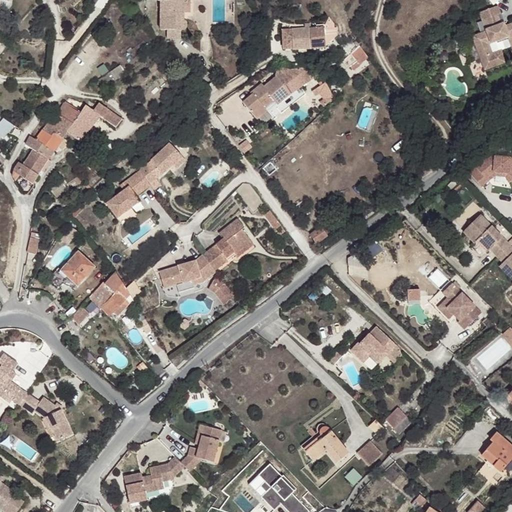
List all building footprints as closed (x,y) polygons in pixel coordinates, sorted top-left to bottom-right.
[(157,0),(157,22),(165,23),(165,32),(165,38),(180,38),(180,27),(182,27),(183,27),(184,26),(185,25),(186,23),(186,22),(186,20),(185,19),(184,18),(183,17),(183,13),(183,0),(157,0)] [(477,14),(480,23),(497,17),(500,16),(496,7),(477,14)] [(333,23),(327,17),(323,26),(333,27),(333,26),(333,23)] [(480,23),(484,32),(500,26),(497,17),(480,23)] [(304,28),(281,31),(283,45),(292,44),(293,50),(311,49),(309,28),(308,23),(303,23),(304,28)] [(500,26),(484,32),(484,34),(472,38),(483,71),(505,63),(501,52),(492,55),(488,44),(508,38),(511,48),(511,23),(503,27),(503,25),(500,26)] [(311,49),(325,47),(325,45),(323,26),(309,28),(311,49)] [(323,26),(325,45),(336,33),(336,26),(333,26),(333,27),(323,26)] [(349,66),(353,70),(359,65),(359,64),(368,57),(360,46),(341,61),(347,68),(349,66)] [(92,82),(95,89),(100,87),(101,88),(125,71),(121,63),(96,81),(92,82)] [(288,90),(314,74),(313,72),(317,70),(313,63),(288,66),(276,63),(274,73),(288,90)] [(251,90),(241,99),(254,116),(265,108),(262,105),(271,98),(273,101),(288,90),(274,73),(263,81),(261,78),(249,88),(251,90)] [(332,96),(323,80),(321,81),(319,78),(316,80),(317,83),(309,88),(313,93),(317,91),(321,97),(317,100),(321,104),(332,96)] [(492,107),(485,99),(477,106),(484,114),(492,107)] [(54,111),(70,121),(87,132),(98,116),(92,111),(83,105),(76,112),(61,103),(54,111)] [(92,111),(98,116),(114,127),(120,118),(98,104),(92,111)] [(54,111),(41,129),(51,136),(53,134),(59,138),(64,133),(70,121),(54,111)] [(3,117),(0,119),(0,134),(1,133),(6,137),(15,126),(12,123),(7,119),(3,117)] [(64,133),(80,141),(87,132),(70,121),(64,133)] [(41,129),(33,140),(52,152),(59,138),(53,134),(51,136),(41,129)] [(29,136),(23,142),(31,149),(47,159),(52,152),(33,140),(29,136)] [(138,166),(140,168),(150,183),(153,187),(160,183),(155,176),(173,163),(175,166),(185,158),(172,141),(138,166)] [(31,149),(20,164),(37,175),(47,159),(31,149)] [(469,173),(481,187),(487,182),(483,177),(489,172),(490,174),(493,172),(509,173),(511,179),(511,157),(491,156),(490,159),(487,158),(485,160),(483,159),(474,166),(476,168),(469,173)] [(20,164),(15,161),(12,165),(10,172),(15,181),(18,175),(31,184),(32,182),(37,175),(20,164)] [(104,201),(115,216),(139,199),(136,194),(150,183),(140,168),(118,184),(122,188),(104,201)] [(489,172),(483,177),(487,182),(494,176),(507,176),(509,182),(511,180),(511,179),(509,173),(493,172),(490,174),(489,172)] [(452,180),(446,186),(450,190),(456,185),(452,180)] [(68,194),(60,181),(48,190),(50,193),(55,189),(67,203),(70,200),(66,196),(68,194)] [(50,193),(62,208),(67,203),(55,189),(50,193)] [(139,199),(115,216),(121,224),(145,206),(139,199)] [(276,210),(270,215),(281,230),(287,225),(276,210)] [(496,259),(509,247),(480,215),(462,232),(473,244),(475,242),(485,253),(488,251),(496,259)] [(222,237),(202,253),(213,269),(235,252),(233,249),(249,237),(241,228),(244,226),(238,217),(218,232),(222,237)] [(405,219),(376,240),(385,253),(414,232),(405,219)] [(73,226),(62,237),(67,242),(78,231),(73,226)] [(323,228),(312,235),(318,245),(329,237),(323,228)] [(32,230),(28,251),(37,253),(41,232),(32,230)] [(253,243),(249,237),(233,249),(235,252),(237,255),(253,243)] [(511,249),(509,247),(496,259),(501,264),(497,268),(511,283),(511,249)] [(79,249),(56,272),(62,279),(68,273),(77,282),(95,263),(79,249)] [(370,264),(360,252),(351,258),(352,264),(367,267),(368,266),(370,264)] [(213,269),(202,253),(192,260),(159,268),(163,283),(181,279),(191,277),(192,280),(200,278),(200,280),(214,270),(213,269)] [(89,294),(100,306),(103,303),(114,292),(123,282),(117,272),(116,270),(113,267),(89,294)] [(222,281),(213,276),(207,287),(214,291),(223,303),(233,296),(222,281)] [(123,282),(114,292),(103,303),(115,316),(131,295),(127,289),(126,286),(123,282)] [(453,284),(443,293),(448,298),(453,303),(443,313),(450,319),(454,315),(460,321),(459,323),(465,329),(482,313),(453,284)] [(41,290),(30,289),(29,298),(40,299),(41,290)] [(424,299),(424,289),(411,290),(411,300),(424,299)] [(323,296),(319,292),(315,296),(319,300),(323,296)] [(448,298),(438,308),(443,313),(453,303),(448,298)] [(80,303),(69,314),(77,322),(88,311),(80,303)] [(491,324),(495,328),(505,320),(501,316),(491,324)] [(501,338),(511,350),(511,331),(510,329),(501,338)] [(369,355),(372,359),(380,368),(387,361),(398,351),(380,331),(362,347),(360,346),(352,353),(361,362),(369,355)] [(403,362),(401,354),(398,351),(387,361),(395,370),(403,362)] [(0,369),(0,388),(4,391),(3,394),(13,402),(21,390),(12,383),(17,376),(13,373),(18,365),(5,354),(0,360),(0,365),(2,367),(0,369)] [(343,358),(339,354),(331,361),(335,366),(343,358)] [(364,366),(372,359),(369,355),(361,362),(364,366)] [(157,377),(163,371),(153,360),(148,365),(157,377)] [(0,388),(0,397),(10,405),(13,402),(3,394),(4,391),(0,388)] [(33,399),(21,390),(13,402),(25,410),(33,399)] [(33,399),(25,410),(33,415),(35,411),(46,419),(48,419),(55,435),(59,442),(73,436),(61,411),(55,407),(43,399),(40,404),(33,399)] [(394,429),(407,416),(398,408),(385,420),(394,429)] [(413,423),(407,416),(394,429),(400,435),(413,423)] [(48,419),(46,419),(42,421),(50,438),(55,435),(48,419)] [(378,432),(370,423),(364,429),(372,438),(378,432)] [(200,447),(206,427),(202,426),(196,446),(200,447)] [(347,455),(323,427),(322,427),(320,426),(317,427),(315,430),(316,433),(315,434),(310,427),(306,431),(312,438),(301,447),(313,462),(326,451),(336,464),(347,455)] [(213,465),(220,443),(223,432),(206,427),(200,447),(203,447),(201,452),(199,451),(191,449),(188,457),(202,461),(213,465)] [(511,446),(497,433),(490,440),(493,442),(482,456),(501,471),(511,458),(511,446)] [(386,453),(374,440),(360,453),(372,466),(386,453)] [(188,457),(181,464),(185,468),(190,473),(202,461),(188,457)] [(176,459),(168,465),(172,480),(185,468),(181,464),(176,459)] [(144,483),(143,478),(142,473),(124,477),(129,503),(140,501),(139,498),(145,496),(145,493),(160,490),(158,483),(162,482),(172,480),(168,465),(150,469),(152,476),(148,477),(148,482),(144,483)] [(270,466),(268,468),(281,480),(283,478),(270,466)] [(268,468),(259,477),(265,483),(261,488),(267,494),(262,499),(274,511),(275,511),(282,506),(293,495),(297,490),(284,477),(283,478),(281,480),(268,468)] [(349,476),(357,485),(365,477),(357,468),(349,476)] [(250,487),(262,499),(267,494),(261,488),(265,483),(259,477),(250,487)] [(0,510),(2,511),(19,511),(25,503),(16,498),(18,496),(0,483),(0,482),(0,510)] [(428,500),(420,494),(413,503),(420,509),(428,500)] [(288,511),(290,511),(300,502),(293,495),(282,506),(288,511)] [(309,511),(300,502),(290,511),(309,511)] [(469,511),(485,511),(487,510),(477,503),(469,511)]
